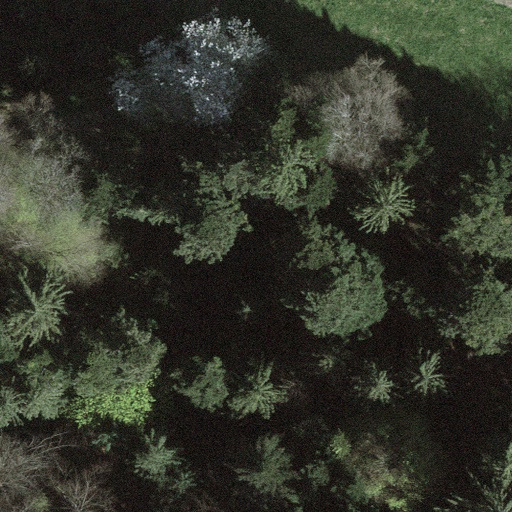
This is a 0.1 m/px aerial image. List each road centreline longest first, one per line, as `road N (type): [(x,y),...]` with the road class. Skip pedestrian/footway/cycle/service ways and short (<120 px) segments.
road 1 (track): [(511,348),(341,359),(0,311)]
road 2 (track): [(211,0),(193,115),(73,152),(0,145)]
